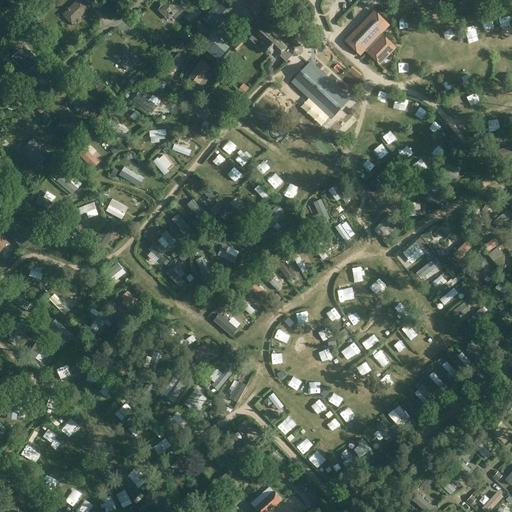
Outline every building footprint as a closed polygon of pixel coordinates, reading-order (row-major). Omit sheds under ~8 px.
[(88,10),(78,0),(77,0),(73,5),(63,15),(73,25),(76,22),(79,19),(83,15),(88,10)] [(169,21),(174,16),(176,18),(185,10),(178,3),(178,2),(178,1),(174,5),(169,0),(159,10),(169,21)] [(220,0),(203,19),(205,21),(214,29),(215,31),(236,8),(225,0),(220,0)] [(246,0),(244,3),(257,15),(271,0),(246,0)] [(193,10),(185,18),(190,24),(199,17),(196,14),(193,10)] [(360,55),(365,50),(380,65),(397,48),(382,33),(389,25),(374,11),(345,40),(360,55)] [(256,33),(250,39),(258,46),(261,48),(264,48),(264,52),(267,54),(271,54),(274,50),(280,56),(287,62),(287,61),(292,57),(298,56),(302,52),(302,47),(297,42),(292,43),(288,47),(289,48),(287,50),(286,49),(286,48),(268,32),(262,26),(262,27),(261,26),(263,24),(259,21),(252,29),(256,33)] [(239,40),(233,46),(238,50),(244,44),(239,40)] [(124,47),(114,56),(127,71),(137,61),(124,47)] [(22,49),(12,58),(16,62),(26,73),(39,62),(29,51),(26,54),(22,49)] [(165,68),(171,73),(185,59),(186,58),(180,53),(165,68)] [(202,60),(191,76),(200,84),(207,74),(210,76),(214,69),(211,67),(202,60)] [(306,62),(290,79),(328,115),(349,92),(324,69),(320,74),(306,62)] [(275,74),(270,64),(264,67),(269,77),(275,74)] [(141,71),(135,76),(138,79),(139,80),(144,75),(141,71)] [(244,84),(239,90),(245,95),(250,88),(244,84)] [(195,97),(187,92),(184,97),(192,101),(195,97)] [(80,93),(70,103),(84,118),(94,108),(80,93)] [(157,107),(146,99),(148,96),(142,93),(141,95),(139,93),(133,101),(152,115),(157,107)] [(190,105),(207,117),(211,111),(194,99),(190,105)] [(140,118),(135,113),(130,117),(134,122),(140,118)] [(125,135),(116,126),(118,124),(114,119),(112,121),(110,119),(104,125),(119,141),(125,135)] [(150,137),(160,136),(160,138),(164,138),(164,136),(167,135),(166,129),(150,131),(150,137)] [(45,159),(41,154),(45,150),(33,138),(26,145),(30,150),(25,154),(37,167),(45,159)] [(191,150),(175,144),(173,150),(189,156),(191,150)] [(497,160),(511,155),(511,146),(494,151),(497,160)] [(100,162),(85,148),(79,155),(94,169),(100,162)] [(172,158),(190,163),(192,157),(174,152),(172,158)] [(254,164),(260,155),(255,152),(249,161),(254,164)] [(169,171),(167,169),(172,165),(164,155),(159,159),(158,158),(153,162),(165,175),(169,171)] [(242,174),(249,167),(239,158),(232,165),(242,174)] [(400,163),(397,160),(395,162),(394,161),(390,165),(394,169),(400,163)] [(55,171),(50,176),(57,181),(61,176),(55,171)] [(147,172),(133,178),(135,183),(149,176),(147,172)] [(147,180),(134,184),(135,189),(149,185),(147,180)] [(60,187),(74,191),(75,187),(68,184),(69,182),(65,181),(64,183),(61,182),(60,187)] [(339,182),(333,187),(347,204),(352,199),(339,182)] [(439,192),(440,187),(440,186),(433,185),(431,203),(438,204),(439,192)] [(218,198),(205,186),(200,190),(214,203),(218,198)] [(61,188),(59,193),(72,198),(74,194),(61,188)] [(130,193),(113,188),(111,195),(128,200),(130,193)] [(261,192),(256,196),(266,211),(272,207),(261,192)] [(57,205),(40,194),(36,202),(52,212),(57,205)] [(315,207),(318,203),(321,199),(315,195),(302,212),(308,216),(315,207)] [(230,204),(241,214),(246,209),(235,199),(230,203),(230,204)] [(209,218),(192,200),(187,205),(204,223),(209,218)] [(94,203),(76,209),(79,216),(97,209),(94,203)] [(272,227),(284,210),(276,205),(265,223),(272,227)] [(215,207),(210,211),(216,216),(220,211),(219,211),(215,207)] [(479,209),(473,211),(478,228),(484,226),(479,209)] [(511,217),(511,215),(509,211),(496,221),(500,226),(511,217)] [(41,223),(24,212),(20,218),(36,229),(41,223)] [(391,223),(394,219),(396,217),(391,212),(380,226),(384,230),(391,223)] [(192,231),(177,215),(172,220),(181,230),(180,231),(184,236),(186,234),(187,236),(192,231)] [(360,224),(358,221),(355,217),(350,220),(360,235),(365,232),(360,224)] [(455,242),(461,235),(445,221),(439,227),(455,242)] [(200,224),(196,228),(199,232),(205,226),(202,223),(200,224)] [(340,226),(335,229),(344,242),(349,238),(340,226)] [(96,245),(103,249),(115,231),(107,227),(96,245)] [(9,228),(5,232),(21,247),(25,242),(21,239),(9,228)] [(166,231),(161,236),(169,245),(168,246),(171,249),(172,248),(174,250),(180,245),(166,231)] [(236,232),(234,237),(251,242),(253,237),(236,232)] [(330,238),(328,235),(327,234),(322,237),(331,252),(336,248),(330,238)] [(483,246),(488,252),(503,241),(499,235),(498,235),(483,246)] [(79,239),(61,250),(64,255),(83,244),(79,239)] [(234,245),(251,251),(253,245),(236,239),(234,245)] [(453,254),(459,260),(473,247),(467,241),(453,254)] [(153,244),(148,249),(151,251),(149,253),(153,257),(154,255),(160,260),(164,255),(153,244)] [(318,244),(309,249),(318,262),(324,259),(320,252),(322,251),(318,244)] [(221,250),(218,255),(235,264),(237,258),(236,258),(226,252),(228,247),(223,245),(221,250)] [(498,248),(488,255),(493,261),(497,258),(494,255),(500,250),(498,248)] [(420,259),(416,261),(412,266),(415,270),(431,257),(427,252),(420,259)] [(308,270),(299,254),(293,258),(303,273),(308,270)] [(275,263),(290,282),(297,276),(282,257),(275,263)] [(487,264),(481,259),(467,273),(472,279),(487,264)] [(50,270),(30,263),(28,269),(48,276),(50,270)] [(198,270),(214,276),(216,270),(201,264),(198,270)] [(422,278),(433,269),(429,264),(418,273),(422,278)] [(116,265),(112,271),(122,277),(121,278),(123,280),(124,279),(128,281),(132,275),(116,265)] [(176,268),(174,269),(172,267),(166,272),(180,287),(186,282),(177,273),(179,272),(176,268)] [(271,275),(267,280),(281,293),(285,288),(271,275)] [(436,288),(445,280),(442,276),(432,283),(436,288)] [(54,300),(74,283),(70,278),(50,295),(54,300)] [(256,284),(251,291),(264,301),(269,294),(256,284)] [(511,297),(511,293),(499,284),(495,288),(503,294),(502,296),(506,299),(507,297),(510,300),(511,297)] [(453,298),(456,295),(458,293),(454,288),(440,300),(444,305),(453,298)] [(126,299),(121,302),(129,311),(138,302),(128,291),(123,296),(126,299)] [(408,314),(397,299),(391,304),(402,318),(408,314)] [(251,315),(255,311),(245,300),(241,304),(251,315)] [(228,305),(224,301),(218,306),(223,310),(228,305)] [(461,313),(464,316),(470,310),(468,307),(469,306),(466,301),(453,312),(457,316),(461,313)] [(480,320),(483,317),(487,314),(482,308),(467,321),(472,327),(480,320)] [(101,312),(90,328),(96,332),(100,327),(102,328),(105,324),(103,322),(107,316),(101,312)] [(238,330),(220,314),(214,322),(232,337),(238,330)] [(395,330),(382,314),(377,318),(385,327),(382,329),(385,333),(387,331),(390,334),(395,330)] [(289,317),(284,322),(290,327),(294,323),(289,317)] [(494,328),(488,350),(494,351),(501,329),(494,328)] [(344,329),(338,334),(342,338),(348,333),(344,329)] [(379,342),(368,329),(364,333),(371,341),(367,345),(371,349),(379,342)] [(422,344),(408,329),(402,334),(416,349),(422,344)] [(181,344),(179,345),(182,350),(197,340),(194,336),(185,340),(184,339),(179,341),(181,344)] [(482,362),(489,355),(473,340),(467,346),(482,362)] [(210,344),(193,350),(197,361),(213,356),(210,344)] [(356,350),(353,345),(339,356),(343,360),(356,350)] [(404,363),(400,358),(405,354),(398,345),(389,353),(399,367),(404,363)] [(154,350),(148,369),(156,371),(162,352),(154,350)] [(382,353),(373,358),(378,369),(387,364),(382,353)] [(467,367),(471,363),(462,353),(458,356),(467,367)] [(122,360),(127,373),(130,379),(137,376),(129,357),(122,360)] [(350,378),(354,382),(368,369),(364,365),(350,378)] [(231,375),(226,372),(215,386),(220,390),(231,375)] [(390,373),(379,384),(387,393),(398,382),(390,373)] [(180,380),(179,381),(175,378),(166,391),(170,394),(169,395),(175,399),(185,384),(180,380)] [(433,378),(428,381),(438,398),(443,395),(433,378)] [(459,378),(453,383),(456,386),(457,387),(462,383),(459,378)] [(232,396),(230,399),(238,403),(247,386),(239,382),(238,382),(232,396)] [(196,389),(184,404),(197,414),(203,408),(196,402),(203,395),(196,389)] [(326,389),(321,394),(325,398),(330,392),(326,389)] [(266,393),(262,390),(252,405),(257,408),(266,393)] [(400,406),(395,410),(406,423),(410,419),(400,406)] [(199,415),(205,420),(208,416),(207,415),(208,414),(203,410),(199,415)] [(243,435),(251,428),(245,421),(237,428),(243,435)] [(377,425),(375,427),(389,444),(396,438),(391,433),(382,421),(377,425)] [(209,430),(198,424),(195,430),(206,436),(209,430)] [(494,434),(501,428),(498,424),(491,431),(494,434)] [(276,440),(283,436),(276,426),(269,430),(276,440)] [(362,438),(357,442),(369,457),(374,453),(362,438)] [(275,451),(268,459),(278,467),(284,459),(275,451)] [(217,463),(222,469),(231,462),(226,455),(217,463)] [(343,455),(338,458),(342,465),(339,467),(343,473),(351,468),(343,455)] [(368,458),(363,462),(366,466),(371,463),(368,458)] [(309,463),(301,471),(309,478),(316,471),(309,463)] [(498,472),(494,477),(499,481),(503,476),(498,472)] [(215,483),(224,493),(235,482),(226,473),(215,483)] [(274,492),(256,509),(259,511),(268,511),(282,501),(274,492)] [(473,496),(468,501),(472,505),(476,500),(473,496)]
